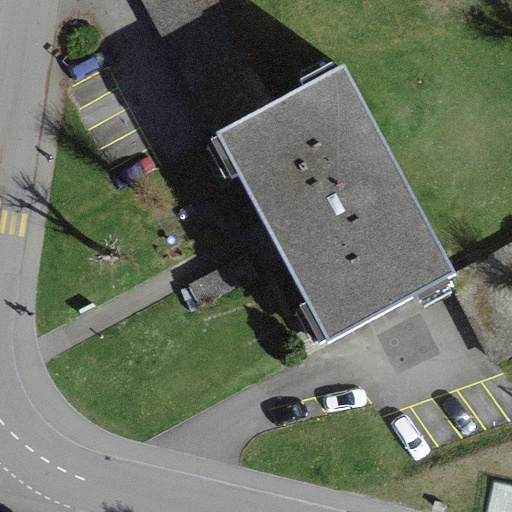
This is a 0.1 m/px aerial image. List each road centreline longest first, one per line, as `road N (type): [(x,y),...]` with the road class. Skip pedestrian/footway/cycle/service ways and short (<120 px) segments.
road 1 (residential): [(0,420),(79,477),(206,511)]
road 2 (residential): [(30,0),(0,177)]
